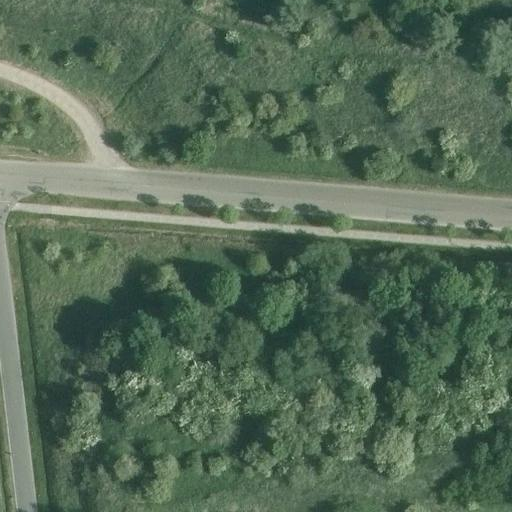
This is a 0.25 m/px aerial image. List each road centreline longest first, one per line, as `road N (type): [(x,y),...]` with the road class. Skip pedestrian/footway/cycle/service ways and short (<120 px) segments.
road 1 (tertiary): [(0,177),(511,217)]
road 2 (tertiary): [(25,511),(0,293)]
road 3 (track): [(87,182),(81,119),(0,81)]
